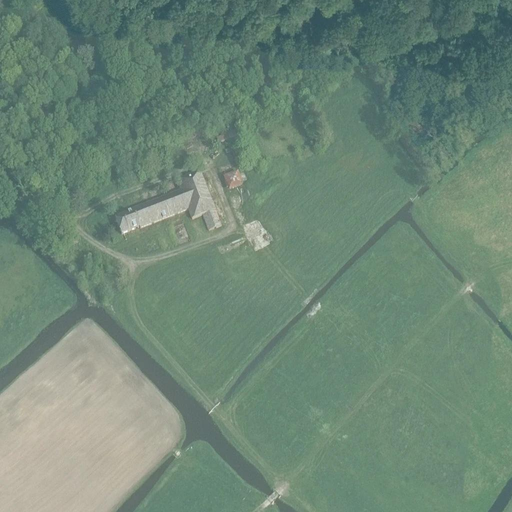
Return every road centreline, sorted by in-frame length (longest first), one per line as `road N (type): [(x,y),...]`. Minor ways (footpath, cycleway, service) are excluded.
road 1 (track): [(215,183),(233,229),(131,261),(45,207),(25,177),(12,126),(25,68),(45,40)]
road 2 (residential): [(0,34),(170,60),(321,0)]
road 3 (track): [(131,261),(136,319),(308,511)]
road 4 (track): [(259,511),(389,362)]
